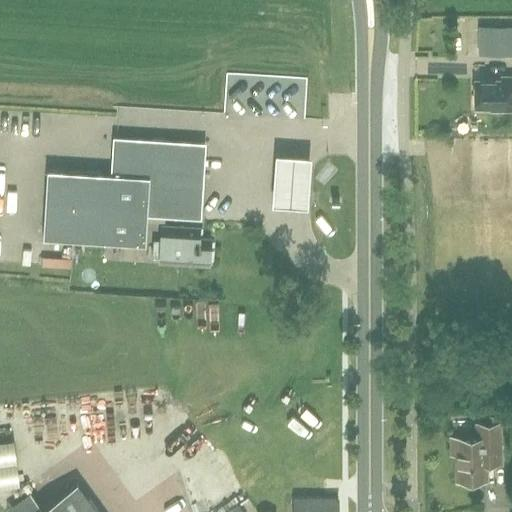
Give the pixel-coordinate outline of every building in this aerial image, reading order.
[(511,25),(478,25),(478,54),(511,54),(511,25)] [(511,88),(511,76),(501,76),(501,80),(475,80),(475,106),(490,106),(490,109),(511,109),(511,88)] [(197,213),(201,145),(117,140),(115,173),(47,169),(43,237),(145,243),(147,210),(180,212),(179,212),(197,213)] [(312,149),(276,147),(273,198),(308,201),(312,149)] [(212,206),(218,215),(232,207),(226,197),(212,206)] [(209,264),(211,239),(199,238),(199,228),(162,225),(161,240),(153,239),(152,256),(160,257),(159,261),(209,264)] [(42,242),(42,259),(71,260),(72,242),(42,242)] [(71,404),(55,406),(58,425),(73,423),(71,404)] [(477,437),(452,438),(452,454),(456,454),(457,479),(486,479),(486,464),(501,464),(500,451),(500,423),(499,423),(498,414),(488,414),(488,423),(477,423),(477,437)] [(13,440),(0,441),(0,488),(20,486),(13,440)] [(137,446),(141,458),(155,453),(150,441),(137,446)] [(437,441),(420,448),(428,467),(445,460),(437,441)] [(180,469),(198,511),(199,511),(205,510),(206,511),(210,511),(243,498),(223,451),(180,469)] [(175,481),(162,492),(171,504),(184,493),(175,481)] [(42,508),(36,511),(97,511),(77,483),(42,508)] [(337,511),(338,497),(294,497),(293,511),(337,511)]
